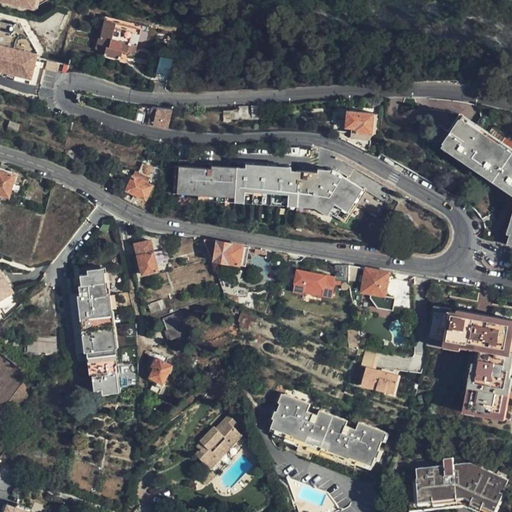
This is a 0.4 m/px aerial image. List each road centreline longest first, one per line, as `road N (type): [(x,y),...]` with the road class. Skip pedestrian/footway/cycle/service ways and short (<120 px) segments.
road 1 (tertiary): [(440,264),(460,248),(458,218),(347,150),(294,136),(168,136),(69,108),(59,88),(72,82),(190,100),(433,89),(511,103)]
road 2 (tertiary): [(0,152),(60,172),(157,222),(440,264)]
